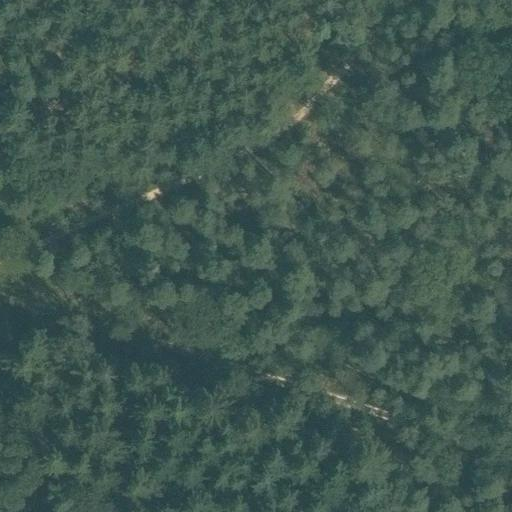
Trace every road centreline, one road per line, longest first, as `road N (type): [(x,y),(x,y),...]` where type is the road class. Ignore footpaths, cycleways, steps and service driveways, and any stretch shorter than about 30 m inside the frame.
road 1 (track): [(0,286),(511,440)]
road 2 (track): [(398,0),(253,138),(0,249)]
